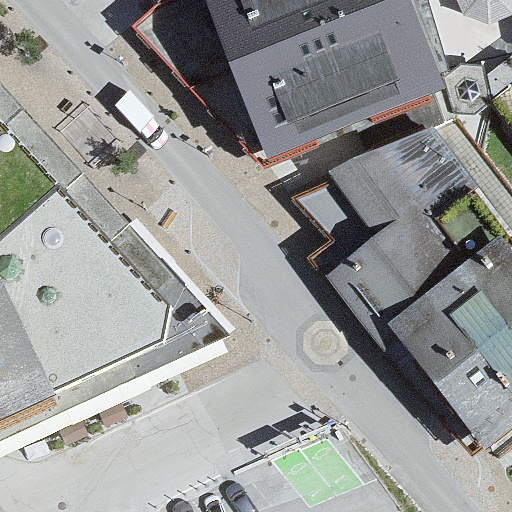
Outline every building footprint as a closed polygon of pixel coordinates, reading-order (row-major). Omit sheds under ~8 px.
[(452,113),(410,0),(209,0),(172,14),(148,36),(276,177),(452,113)] [(511,94),(491,110),(511,136),(511,94)] [(0,95),(0,144),(33,131),(0,95)] [(0,448),(233,346),(33,131),(0,144),(0,448)] [(370,355),(500,255),(419,137),(270,224),(370,355)] [(511,442),(511,270),(500,255),(370,355),(476,470),(511,442)]
